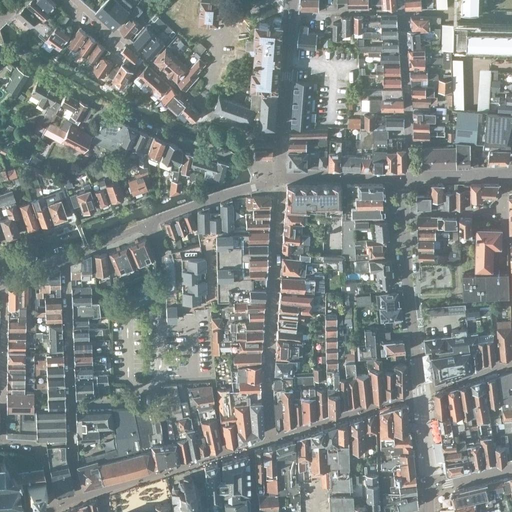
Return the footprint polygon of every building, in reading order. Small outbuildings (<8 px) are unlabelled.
[(48,14),(56,5),(56,4),(51,0),(32,0),(28,5),(43,19),(42,20),(51,28),(55,24),(51,20),(52,19),(48,14)] [(132,5),(127,0),(120,0),(120,1),(118,0),(106,0),(95,12),(115,28),(126,16),(132,9),(130,7),(132,5)] [(137,15),(147,0),(140,0),(128,17),(130,18),(129,19),(120,30),(129,38),(140,25),(134,18),(137,15)] [(201,0),(200,20),(219,22),(220,0),(201,0)] [(276,90),(278,90),(279,77),(279,67),(281,67),(282,48),(280,48),(281,37),(282,37),(283,25),(280,24),(281,20),(283,21),(284,0),(260,0),(259,23),(256,23),(255,39),(246,39),(245,50),(256,51),(255,62),(257,63),(257,70),(253,70),(252,87),(248,87),(248,84),(239,84),(239,91),(236,90),(233,98),(220,93),(215,107),(252,120),(251,120),(255,122),(255,128),(275,127),(278,93),(276,93),(276,90)] [(319,3),(319,0),(299,0),(299,9),(338,9),(338,3),(337,0),(331,0),(332,3),(319,3)] [(347,0),(348,2),(348,9),(358,9),(358,0),(347,0)] [(358,0),(358,9),(369,8),(368,0),(358,0)] [(382,9),(397,9),(396,0),(370,0),(371,8),(377,8),(377,9),(382,9)] [(422,9),(421,1),(434,0),(404,0),(406,9),(422,9)] [(457,0),(457,10),(483,11),(482,0),(457,0)] [(46,33),(51,28),(42,20),(25,6),(17,15),(31,27),(32,25),(44,35),(46,33)] [(60,50),(71,34),(59,26),(69,16),(66,14),(46,40),(60,50)] [(369,26),(381,26),(398,26),(397,15),(381,15),(381,21),(369,21),(363,21),(363,26),(369,26)] [(341,24),(341,34),(351,34),(352,17),(342,16),(341,23),(341,24)] [(354,31),(363,32),(363,31),(363,26),(363,21),(364,16),(354,16),(354,31)] [(410,23),(411,26),(412,27),(413,29),(420,29),(420,32),(431,31),(430,20),(434,20),(440,21),(441,17),(434,17),(430,17),(415,16),(412,19),(412,22),(410,23)] [(341,39),(341,34),(341,24),(341,23),(333,23),(333,38),(341,39)] [(511,51),(511,26),(442,24),(442,50),(511,51)] [(316,49),(317,33),(308,32),(309,26),(300,26),(299,26),(299,31),(298,31),(298,32),(298,37),(298,38),(298,41),(297,41),(298,41),(297,46),(297,47),(299,47),(300,47),(302,48),(316,49)] [(372,33),(372,31),(363,31),(363,32),(363,38),(399,37),(398,26),(381,26),(382,33),(372,33)] [(142,50),(156,35),(155,34),(148,27),(147,27),(133,42),(134,42),(142,49),(142,50)] [(90,36),(88,35),(79,28),(68,44),(73,48),(68,54),(73,58),(75,56),(90,36)] [(421,46),(425,45),(431,45),(430,41),(425,39),(421,40),(420,32),(418,32),(418,31),(408,32),(408,46),(421,46)] [(151,58),(165,43),(164,42),(156,35),(142,50),(143,50),(151,57),(151,58)] [(97,41),(90,36),(75,56),(73,58),(76,60),(82,53),(86,56),(97,41)] [(369,51),(400,51),(399,40),(382,40),(382,46),(373,46),(358,46),(358,51),(369,51)] [(199,41),(193,47),(201,54),(206,48),(199,41)] [(93,67),(95,64),(105,49),(98,43),(88,58),(92,61),(87,67),(90,70),(93,67)] [(119,51),(126,58),(133,64),(134,62),(139,57),(125,45),(119,51)] [(425,52),(425,45),(421,46),(408,46),(409,57),(432,57),(431,52),(425,52)] [(154,61),(163,69),(174,55),(166,48),(154,61)] [(110,52),(106,49),(105,49),(95,64),(96,65),(93,69),(104,77),(113,63),(107,59),(108,57),(107,56),(110,52)] [(400,62),(400,51),(369,51),(369,56),(381,56),(381,62),(400,62)] [(182,63),(174,55),(163,69),(171,76),(182,63)] [(186,90),(199,76),(197,74),(206,63),(199,57),(198,59),(189,69),(178,82),(186,90)] [(409,57),(410,68),(425,69),(426,63),(431,63),(435,63),(435,61),(443,61),(443,60),(443,57),(432,57),(409,57)] [(112,80),(116,82),(115,82),(117,83),(118,85),(120,86),(122,86),(124,87),(134,70),(138,65),(134,62),(133,64),(126,58),(123,62),(122,64),(120,68),(113,79),(112,80)] [(189,69),(182,63),(171,76),(178,82),(189,69)] [(401,75),(400,64),(384,64),(377,65),(377,75),(401,75)] [(142,71),(141,70),(136,74),(138,76),(136,78),(145,86),(156,73),(147,65),(142,71)] [(30,74),(16,66),(10,76),(12,77),(7,86),(19,93),(30,74)] [(477,69),(476,109),(486,109),(487,69),(477,69)] [(411,80),(428,79),(438,79),(438,74),(435,73),(432,73),(428,75),(428,70),(410,70),(411,80)] [(145,86),(152,92),(164,80),(156,73),(145,86)] [(401,75),(377,75),(376,75),(376,79),(384,79),(384,86),(402,86),(401,75)] [(38,79),(29,95),(38,100),(37,102),(45,107),(46,104),(50,106),(44,116),(51,120),(55,112),(55,113),(57,109),(60,103),(54,100),(59,91),(38,79)] [(434,86),(428,86),(428,79),(411,80),(412,86),(412,96),(431,96),(434,96),(434,86)] [(438,91),(452,92),(452,79),(439,79),(438,91)] [(159,98),(162,100),(172,88),(164,80),(152,92),(159,98)] [(296,80),(295,80),(294,86),(294,91),(294,96),(312,97),(314,82),(297,80),(296,80)] [(511,92),(511,81),(509,81),(497,80),(491,80),(490,91),(495,91),(504,92),(506,92),(511,92)] [(177,114),(180,110),(188,102),(172,88),(162,100),(177,114)] [(382,94),(382,99),(403,99),(402,89),(366,89),(366,94),(382,94)] [(495,96),(495,91),(490,91),(489,101),(511,102),(511,92),(506,92),(505,97),(495,96)] [(57,109),(55,113),(61,116),(64,110),(66,111),(70,115),(68,119),(78,124),(80,121),(81,119),(88,106),(76,99),(76,100),(65,94),(60,103),(57,109)] [(311,112),(312,97),(294,96),(293,101),(293,106),(292,111),(311,112)] [(431,104),(431,96),(412,96),(413,106),(429,107),(429,104),(431,104)] [(383,111),(383,109),(394,109),(404,109),(403,99),(382,99),(381,99),(370,99),(370,110),(383,111)] [(511,102),(489,101),(489,111),(511,112),(511,102)] [(201,113),(188,102),(180,110),(185,115),(183,117),(187,121),(189,119),(193,122),(201,113)] [(511,112),(489,111),(457,110),(455,134),(455,141),(470,142),(484,143),(506,144),(511,122),(511,112)] [(310,128),(311,112),(292,111),(292,116),(291,120),(292,120),(291,126),(310,128)] [(448,113),(413,112),(413,120),(430,121),(448,121),(448,113)] [(120,140),(127,123),(106,114),(97,130),(92,141),(114,152),(120,140)] [(365,128),(375,128),(375,124),(375,115),(365,115),(365,128)] [(375,124),(375,128),(405,128),(404,117),(386,117),(386,124),(375,124)] [(360,128),(361,118),(348,118),(348,128),(360,128)] [(82,152),(91,136),(69,125),(71,122),(64,119),(60,128),(57,126),(58,125),(50,121),(46,128),(43,134),(61,143),(62,142),(82,152)] [(429,126),(430,121),(413,120),(414,120),(414,129),(438,130),(445,131),(445,125),(437,125),(437,126),(429,126)] [(137,128),(127,123),(120,140),(114,152),(118,154),(116,159),(117,163),(118,166),(121,165),(120,161),(123,162),(129,146),(137,128)] [(14,127),(8,124),(5,129),(11,132),(14,127)] [(274,138),(275,127),(255,128),(255,138),(256,147),(274,146),(274,138)] [(328,127),(328,129),(327,135),(335,136),(336,128),(328,127)] [(147,167),(147,158),(148,151),(154,136),(152,136),(152,134),(137,128),(129,146),(139,151),(137,154),(141,155),(138,165),(147,167)] [(290,138),(318,137),(327,137),(327,135),(328,129),(291,129),(290,138)] [(414,129),(414,139),(430,139),(430,134),(438,134),(438,130),(414,129)] [(360,147),(362,147),(373,147),(373,170),(385,170),(385,159),(387,159),(387,141),(387,137),(386,130),(361,130),(360,140),(360,147)] [(154,136),(148,151),(147,158),(157,162),(166,140),(154,135),(154,136)] [(289,139),(289,150),(308,150),(315,150),(315,145),(307,145),(307,140),(289,139)] [(342,139),(331,139),(330,151),(329,151),(329,169),(341,170),(341,169),(342,139)] [(346,140),(342,139),(341,169),(351,169),(351,154),(346,154),(346,140)] [(402,140),(397,140),(397,148),(397,151),(398,170),(407,170),(407,169),(406,149),(402,149),(402,140)] [(167,169),(169,169),(173,170),(171,181),(177,181),(178,170),(179,164),(180,164),(184,151),(177,148),(178,146),(167,141),(159,163),(159,166),(167,169)] [(392,141),(387,141),(387,159),(385,159),(385,170),(398,170),(397,151),(392,151),(392,141)] [(457,167),(471,166),(470,142),(455,141),(453,141),(453,144),(449,144),(449,146),(422,147),(422,168),(457,167)] [(510,146),(506,144),(484,143),(483,149),(490,150),(488,163),(507,163),(511,150),(510,150),(510,146)] [(274,158),(274,146),(256,147),(256,158),(274,158)] [(361,170),(362,147),(360,147),(358,147),(357,155),(351,154),(351,169),(361,170)] [(361,170),(373,170),(373,147),(362,147),(361,170)] [(288,151),(288,168),(308,169),(308,150),(289,150),(289,151),(288,151)] [(32,155),(24,151),(20,159),(28,163),(32,155)] [(180,164),(179,164),(178,170),(180,171),(180,172),(187,173),(186,177),(195,180),(196,173),(193,173),(194,170),(190,169),(191,167),(190,166),(193,155),(184,151),(180,164)] [(191,167),(190,169),(194,170),(194,168),(204,171),(207,159),(193,155),(190,166),(191,167)] [(38,167),(42,160),(33,156),(29,163),(38,167)] [(204,171),(203,178),(216,182),(217,177),(223,179),(227,163),(216,160),(217,160),(216,162),(207,159),(204,171)] [(311,164),(311,168),(319,168),(319,167),(319,160),(315,160),(311,164)] [(121,176),(118,166),(117,163),(109,165),(112,179),(121,176)] [(147,189),(144,179),(148,178),(147,167),(138,165),(139,173),(134,174),(135,177),(128,180),(133,194),(147,189)] [(6,171),(9,180),(17,177),(14,168),(6,171)] [(105,185),(104,179),(98,182),(100,189),(93,191),(99,206),(100,205),(101,206),(104,205),(105,204),(109,202),(109,199),(110,199),(105,185)] [(117,181),(105,185),(110,199),(111,202),(113,201),(114,202),(117,200),(123,198),(117,181)] [(177,181),(171,181),(169,196),(179,193),(181,182),(177,181)] [(84,191),(70,196),(74,206),(80,204),(82,211),(84,211),(85,212),(89,211),(89,209),(95,207),(89,190),(91,189),(89,183),(82,186),(84,191)] [(276,195),(276,184),(266,184),(266,195),(276,195)] [(341,206),(341,213),(341,220),(354,219),(368,219),(376,219),(385,218),(385,217),(386,217),(385,207),(385,206),(384,197),(383,194),(383,191),(383,184),(346,185),(341,185),(341,193),(341,206)] [(432,184),(432,185),(432,209),(436,209),(436,200),(444,201),(444,193),(444,185),(442,185),(441,184),(438,184),(437,184),(432,184)] [(465,205),(471,204),(471,201),(471,192),(470,184),(455,184),(455,190),(455,193),(455,208),(465,209),(465,205)] [(496,197),(498,184),(470,184),(471,192),(471,201),(482,201),(482,197),(496,197)] [(341,213),(341,206),(341,193),(341,185),(339,185),(331,185),(286,185),(285,201),(284,210),(304,211),(341,213)] [(424,185),(421,186),(418,190),(424,189),(424,195),(417,196),(418,209),(432,209),(432,185),(424,185)] [(62,190),(43,197),(46,205),(48,204),(54,221),(60,219),(61,220),(64,219),(64,217),(66,217),(64,213),(70,211),(63,189),(61,190),(62,190)] [(0,205),(4,204),(14,201),(15,200),(12,190),(0,194),(0,205)] [(455,193),(444,193),(444,201),(444,209),(455,208),(455,193)] [(246,209),(253,209),(269,208),(270,196),(246,197),(246,209)] [(39,198),(30,201),(35,215),(37,215),(40,226),(46,224),(47,224),(50,223),(50,222),(52,222),(46,206),(42,207),(39,198)] [(182,315),(183,315),(183,312),(193,311),(193,312),(193,308),(203,308),(203,309),(204,309),(204,304),(210,304),(210,305),(211,305),(211,300),(233,299),(264,299),(265,286),(249,286),(248,276),(248,265),(248,254),(248,242),(248,228),(246,228),(244,228),(244,229),(239,229),(232,229),(232,200),(220,203),(220,215),(209,215),(209,206),(197,210),(197,231),(199,243),(182,248),(178,249),(170,250),(174,266),(175,294),(165,294),(166,319),(176,319),(176,314),(182,314),(182,315)] [(8,217),(0,219),(0,220),(6,238),(19,233),(13,217),(19,214),(15,204),(14,201),(4,204),(5,207),(5,208),(8,217)] [(27,230),(33,228),(34,229),(36,228),(37,227),(39,226),(35,215),(30,201),(18,205),(27,230)] [(269,218),(269,208),(253,209),(253,214),(246,214),(246,219),(269,218)] [(303,223),(304,211),(284,210),(284,221),(301,223),(303,223)] [(187,232),(197,228),(191,212),(182,216),(187,232)] [(182,216),(173,219),(179,236),(187,232),(182,216)] [(443,228),(441,217),(417,216),(418,228),(436,228),(443,228)] [(442,217),(441,217),(443,228),(457,227),(457,218),(442,217)] [(245,219),(246,228),(248,228),(268,228),(269,218),(246,219),(245,219)] [(459,218),(461,237),(472,236),(472,218),(459,218)] [(174,237),(178,249),(182,248),(179,236),(173,219),(164,223),(170,239),(174,237)] [(354,219),(341,220),(341,254),(344,254),(344,260),(356,260),(356,259),(355,255),(355,247),(355,240),(354,227),(354,219)] [(371,227),(372,239),(384,238),(388,238),(386,220),(376,222),(376,219),(368,219),(354,219),(354,227),(371,227)] [(306,231),(301,231),(301,223),(284,221),(283,221),(283,226),(283,228),(282,232),(306,234),(306,231)] [(268,228),(248,228),(248,242),(267,242),(268,228)] [(436,233),(436,228),(418,228),(418,239),(434,239),(450,239),(449,233),(436,233)] [(501,229),(478,228),(476,269),(477,269),(477,272),(462,273),(463,297),(509,296),(509,271),(490,272),(490,270),(492,270),(493,246),(501,246),(501,229)] [(303,243),(302,253),(308,254),(308,244),(308,235),(306,234),(282,232),(282,233),(283,233),(282,241),(303,243)] [(135,242),(127,245),(136,268),(144,264),(144,265),(147,263),(154,260),(153,257),(154,256),(145,237),(137,241),(137,239),(134,240),(135,242)] [(372,239),(355,240),(355,247),(368,247),(368,254),(355,255),(356,259),(368,258),(368,259),(387,258),(384,238),(372,239)] [(435,248),(434,239),(418,239),(419,249),(435,248)] [(282,241),(281,252),(302,253),(303,243),(282,241)] [(267,242),(248,242),(248,254),(266,254),(267,243),(267,242)] [(136,268),(127,245),(119,249),(118,247),(116,248),(117,250),(108,253),(117,272),(118,275),(126,272),(129,271),(136,268)] [(435,248),(419,249),(419,259),(447,260),(447,255),(435,254),(435,248)] [(448,261),(458,261),(459,251),(448,251),(448,261)] [(281,272),(311,274),(313,272),(315,272),(315,268),(313,268),(312,270),(306,272),(304,271),(305,263),(307,263),(307,261),(322,262),(322,254),(308,254),(302,253),(281,252),(282,252),(282,256),(281,272)] [(90,253),(80,258),(81,278),(81,274),(88,273),(88,278),(94,278),(94,273),(91,273),(90,253)] [(106,254),(93,255),(95,275),(109,274),(106,254)] [(266,254),(248,254),(248,265),(266,265),(266,254)] [(338,261),(339,270),(345,269),(344,260),(344,254),(341,254),(322,254),(322,260),(338,261)] [(358,272),(372,270),(375,270),(391,269),(390,257),(387,258),(368,259),(357,260),(358,272)] [(71,284),(75,284),(75,278),(81,278),(80,258),(70,262),(71,284)] [(417,265),(419,289),(447,287),(446,264),(417,265)] [(266,265),(248,265),(248,276),(266,276),(266,265)] [(59,267),(49,272),(50,287),(55,287),(55,293),(54,293),(54,297),(60,297),(59,267)] [(391,269),(375,270),(372,270),(373,279),(370,279),(370,280),(366,281),(366,282),(361,282),(361,283),(362,291),(362,292),(380,290),(380,285),(392,284),(391,269)] [(39,292),(36,292),(36,298),(42,298),(42,292),(50,292),(50,287),(49,272),(38,276),(39,292)] [(324,272),(315,272),(313,272),(311,274),(281,272),(280,290),(279,290),(278,310),(278,311),(296,312),(304,313),(310,313),(312,304),(312,303),(315,303),(315,295),(311,295),(311,293),(305,293),(306,291),(313,292),(324,292),(324,272)] [(266,276),(248,276),(249,286),(265,286),(265,284),(266,276)] [(19,286),(19,306),(19,314),(25,314),(26,303),(29,301),(29,297),(31,297),(30,310),(35,311),(35,298),(35,287),(29,287),(29,281),(19,286)] [(341,283),(342,293),(356,292),(355,282),(341,283)] [(82,285),(71,286),(73,316),(99,315),(98,303),(91,303),(90,293),(91,293),(91,288),(87,288),(87,286),(82,285)] [(19,314),(19,306),(19,286),(8,290),(8,310),(11,309),(11,314),(19,314)] [(379,308),(380,319),(400,317),(399,305),(398,305),(397,292),(375,295),(377,309),(379,308)] [(45,299),(45,305),(37,306),(37,311),(45,311),(61,310),(60,298),(45,299)] [(263,309),(264,299),(233,299),(233,306),(225,306),(221,307),(221,317),(211,318),(212,328),(222,328),(229,328),(229,320),(229,310),(263,309)] [(448,314),(466,313),(465,309),(465,304),(447,305),(448,314)] [(263,320),(263,309),(229,310),(229,320),(263,320)] [(465,309),(466,313),(466,315),(466,318),(476,318),(476,315),(472,315),(472,309),(465,309)] [(45,323),(48,323),(61,322),(61,310),(45,311),(37,311),(36,311),(36,316),(45,316),(45,323)] [(278,311),(277,320),(277,321),(292,322),(292,319),(303,320),(303,319),(310,319),(310,314),(304,313),(296,312),(278,311)] [(35,326),(27,325),(27,327),(25,327),(25,314),(8,314),(8,330),(25,330),(28,330),(35,330),(35,326)] [(341,314),(324,314),(326,369),(326,379),(327,413),(327,412),(340,409),(337,344),(343,344),(342,325),(341,314)] [(100,322),(99,315),(73,316),(73,327),(88,327),(88,321),(94,321),(94,322),(100,322)] [(229,331),(236,330),(236,332),(245,332),(245,331),(262,330),(263,320),(229,320),(229,328),(229,331)] [(296,323),(292,322),(277,321),(276,329),(302,331),(303,332),(304,327),(296,326),(296,323)] [(497,321),(500,359),(511,355),(511,340),(511,327),(510,321),(497,321)] [(62,337),(61,322),(48,323),(48,334),(42,334),(42,332),(35,332),(35,338),(42,338),(62,337)] [(379,339),(378,332),(378,327),(372,328),(364,328),(364,336),(366,359),(380,358),(380,354),(379,339)] [(88,329),(72,329),(73,339),(88,339),(88,334),(109,333),(109,328),(88,329)] [(229,331),(229,328),(222,328),(212,328),(212,341),(262,340),(262,330),(245,331),(245,332),(236,332),(236,330),(229,331)] [(473,368),(470,346),(473,346),(473,341),(479,340),(478,332),(468,333),(467,328),(451,330),(452,335),(424,338),(426,351),(431,350),(436,380),(473,368)] [(276,337),(297,339),(297,342),(302,342),(302,331),(276,329),(276,337)] [(25,341),(25,331),(8,331),(8,341),(25,341)] [(63,353),(62,337),(42,338),(42,341),(49,341),(49,353),(63,353)] [(302,357),(302,356),(301,356),(302,342),(297,342),(297,339),(276,337),(275,357),(288,358),(288,357),(293,358),(293,356),(302,357)] [(91,340),(73,340),(73,351),(91,351),(91,345),(104,344),(110,344),(109,339),(104,339),(104,340),(91,340)] [(379,339),(379,348),(380,354),(404,351),(402,340),(394,341),(394,340),(387,340),(387,339),(379,339)] [(493,339),(486,340),(488,363),(495,361),(493,339)] [(261,351),(262,340),(212,341),(213,355),(218,355),(218,346),(230,346),(230,352),(238,352),(261,351)] [(478,346),(480,366),(488,363),(486,340),(478,341),(478,346)] [(25,351),(25,341),(8,341),(8,350),(25,351)] [(343,344),(337,344),(340,409),(348,406),(344,353),(343,344)] [(348,406),(358,404),(355,374),(354,362),(353,346),(350,347),(351,353),(344,353),(348,406)] [(478,346),(473,346),(470,346),(473,368),(480,366),(478,346)] [(8,352),(7,361),(34,361),(34,360),(34,357),(35,357),(35,351),(31,351),(31,356),(25,356),(25,352),(8,352)] [(74,364),(92,363),(110,361),(110,357),(105,357),(105,355),(95,356),(95,357),(91,357),(91,352),(73,353),(74,364)] [(260,365),(261,352),(232,354),(229,354),(230,369),(237,368),(236,366),(260,365)] [(34,361),(34,364),(35,364),(63,363),(63,353),(49,353),(46,353),(46,354),(46,360),(44,360),(38,360),(34,360),(34,361)] [(302,357),(293,356),(293,358),(293,360),(287,360),(287,361),(275,360),(274,373),(292,374),(292,368),(295,368),(295,367),(298,367),(299,361),(301,362),(302,357)] [(367,369),(368,373),(370,400),(383,397),(382,371),(381,367),(380,358),(366,359),(367,369)] [(7,361),(7,370),(25,371),(25,366),(34,366),(34,364),(34,361),(7,361)] [(73,365),(74,377),(92,376),(92,370),(105,369),(105,366),(110,366),(110,361),(92,363),(92,364),(73,365)] [(63,363),(35,364),(35,369),(46,368),(46,375),(64,374),(63,363)] [(393,364),(393,369),(394,394),(407,390),(406,364),(393,364)] [(230,369),(231,380),(259,380),(260,365),(236,366),(237,368),(230,369)] [(313,367),(313,375),(315,416),(327,413),(326,379),(322,379),(321,367),(313,367)] [(383,397),(394,394),(393,369),(382,371),(383,397)] [(511,369),(499,374),(502,403),(503,413),(505,427),(511,426),(511,369)] [(7,372),(7,382),(34,381),(34,377),(24,376),(25,372),(7,372)] [(355,374),(358,404),(370,400),(368,373),(355,374)] [(486,378),(489,405),(490,414),(503,413),(502,403),(499,374),(498,374),(498,375),(486,378)] [(74,377),(74,381),(75,398),(95,397),(98,397),(98,384),(108,384),(107,375),(96,375),(92,376),(74,377)] [(294,386),(292,386),(292,389),(300,388),(302,420),(315,416),(313,375),(294,376),(294,386)] [(39,383),(39,387),(64,387),(64,376),(47,376),(47,383),(39,383)] [(284,427),(295,423),(302,420),(300,388),(292,389),(292,386),(291,377),(281,377),(281,379),(281,386),(283,386),(283,388),(280,389),(282,411),(284,427)] [(471,383),(470,383),(476,416),(477,422),(486,420),(491,420),(490,418),(490,414),(489,405),(486,378),(471,382),(471,383)] [(275,412),(282,411),(280,389),(283,388),(283,386),(281,386),(281,379),(274,379),(273,394),(273,401),(274,413),(275,413),(275,412)] [(263,431),(263,430),(260,400),(260,387),(259,387),(259,380),(231,380),(232,388),(238,442),(260,435),(263,431)] [(24,391),(24,386),(34,386),(34,381),(7,382),(7,391),(24,391)] [(471,417),(476,416),(470,383),(458,386),(465,429),(462,430),(463,435),(466,435),(467,437),(471,436),(471,434),(470,430),(479,429),(478,424),(472,425),(471,417)] [(198,455),(191,422),(190,417),(187,402),(180,404),(177,388),(181,388),(181,384),(162,385),(170,418),(173,431),(179,460),(190,457),(190,458),(198,455)] [(188,389),(196,404),(211,402),(213,401),(211,386),(188,389)] [(459,430),(462,430),(465,429),(458,386),(446,389),(451,413),(456,440),(460,439),(459,430)] [(64,387),(39,387),(36,387),(36,392),(47,392),(47,398),(64,397),(64,387)] [(225,446),(238,442),(232,388),(216,389),(219,410),(220,423),(222,436),(225,446)] [(451,413),(446,389),(435,393),(438,415),(451,413)] [(7,392),(7,411),(33,411),(33,391),(26,391),(26,392),(7,392)] [(39,405),(39,409),(64,409),(64,397),(47,398),(48,404),(39,405)] [(221,446),(216,417),(212,407),(211,402),(196,404),(197,406),(200,420),(208,451),(221,446)] [(380,437),(380,445),(392,445),(410,444),(409,432),(407,432),(406,404),(391,407),(379,411),(380,437)] [(148,470),(152,467),(153,463),(150,453),(141,451),(140,441),(133,408),(111,409),(112,418),(113,428),(114,433),(117,457),(117,454),(97,459),(97,463),(102,482),(102,481),(148,470)] [(37,439),(37,429),(65,428),(64,409),(39,409),(35,409),(35,411),(33,411),(7,411),(6,437),(37,439)] [(75,410),(75,419),(112,418),(111,409),(75,410)] [(283,427),(284,427),(282,411),(275,412),(275,413),(274,413),(275,427),(277,429),(283,427)] [(375,413),(362,417),(363,448),(371,448),(370,432),(375,432),(375,413)] [(454,440),(456,440),(451,413),(438,415),(440,428),(442,441),(454,440)] [(364,456),(363,448),(362,417),(349,421),(349,452),(358,451),(359,456),(364,456)] [(75,419),(76,429),(113,428),(112,418),(75,419)] [(200,420),(191,422),(198,455),(208,452),(207,452),(208,451),(200,420)] [(491,424),(491,420),(486,420),(488,435),(480,437),(481,442),(485,465),(485,466),(497,463),(493,433),(491,424)] [(328,494),(329,511),(353,511),(353,506),(352,494),(350,468),(348,468),(348,467),(347,439),(347,421),(323,429),(328,486),(328,494)] [(66,438),(65,428),(37,429),(37,439),(45,439),(47,449),(49,468),(50,472),(54,493),(56,495),(74,490),(69,468),(68,468),(67,465),(65,458),(65,455),(65,445),(65,438),(66,438)] [(98,433),(114,433),(113,428),(76,429),(76,443),(98,441),(98,433)] [(320,487),(328,486),(323,429),(308,433),(310,459),(311,477),(320,476),(320,487)] [(167,464),(179,460),(173,431),(160,432),(163,443),(167,464)] [(304,459),(310,459),(308,433),(297,437),(297,460),(298,470),(305,470),(304,459)] [(507,435),(500,436),(501,446),(495,446),(497,463),(510,460),(507,435)] [(287,504),(300,503),(299,493),(300,493),(299,482),(295,482),(295,469),(294,438),(274,444),(277,491),(277,494),(287,494),(287,504)] [(462,458),(462,453),(467,452),(466,447),(467,447),(465,438),(460,439),(456,440),(454,440),(442,441),(441,441),(444,460),(462,458)] [(147,440),(140,441),(141,451),(150,453),(153,463),(154,467),(167,464),(163,443),(148,445),(147,440)] [(467,444),(472,468),(471,468),(472,468),(475,468),(477,468),(483,466),(485,465),(481,442),(474,443),(474,440),(467,442),(467,444)] [(277,494),(277,491),(274,444),(262,448),(263,462),(265,462),(266,482),(266,491),(268,491),(269,495),(277,494)] [(394,450),(394,454),(391,454),(392,461),(388,461),(386,461),(384,462),(381,464),(381,470),(392,469),(393,476),(381,477),(382,486),(394,485),(415,482),(414,474),(411,451),(410,444),(392,445),(380,445),(380,451),(394,450)] [(263,468),(263,462),(262,448),(254,451),(255,478),(256,491),(263,491),(263,468)] [(97,463),(97,459),(117,454),(115,449),(85,457),(87,463),(78,466),(83,487),(102,482),(97,463)] [(471,469),(467,452),(462,453),(462,458),(444,460),(446,471),(450,474),(471,469)] [(249,511),(249,497),(248,495),(247,494),(245,494),(245,493),(249,493),(247,454),(221,461),(222,477),(218,477),(217,462),(204,466),(205,488),(206,502),(220,501),(220,490),(221,490),(222,494),(226,493),(227,499),(223,499),(224,507),(222,507),(222,511),(249,511)] [(18,481),(18,482),(20,502),(28,500),(25,484),(45,482),(43,470),(18,474),(4,458),(3,463),(18,481)] [(0,511),(22,511),(23,507),(23,505),(22,504),(21,504),(20,504),(20,502),(18,482),(18,481),(3,463),(0,462),(0,511)] [(377,486),(377,483),(377,475),(364,475),(364,483),(364,486),(377,486)] [(502,479),(498,480),(502,493),(509,491),(511,501),(511,476),(507,478),(502,479)] [(175,486),(173,489),(171,489),(171,490),(173,490),(171,511),(208,511),(208,505),(206,505),(206,502),(205,488),(204,488),(204,489),(197,489),(197,488),(196,488),(196,486),(195,485),(192,485),(192,481),(193,481),(193,480),(192,480),(192,479),(191,479),(191,477),(185,477),(185,479),(184,479),(184,480),(183,480),(180,480),(178,485),(175,485),(174,485),(174,486),(175,486)] [(498,480),(451,492),(456,511),(494,511),(501,511),(498,500),(492,502),(491,499),(502,497),(502,493),(498,480)] [(28,500),(48,497),(45,482),(25,484),(28,500)] [(415,482),(394,485),(382,486),(382,497),(389,496),(400,495),(417,493),(415,482)] [(364,486),(365,499),(366,502),(378,501),(378,497),(377,486),(364,486)] [(278,510),(277,494),(269,495),(259,496),(259,511),(278,510)] [(382,504),(383,509),(383,511),(400,511),(417,507),(416,495),(405,498),(405,495),(400,497),(400,495),(389,496),(390,501),(395,500),(396,505),(389,507),(387,502),(382,504)] [(86,503),(87,511),(98,511),(97,499),(86,503)] [(379,511),(378,501),(366,502),(366,505),(366,511),(379,511)] [(87,511),(86,503),(75,507),(75,511),(87,511)] [(154,504),(154,511),(170,511),(170,503),(154,504)]
